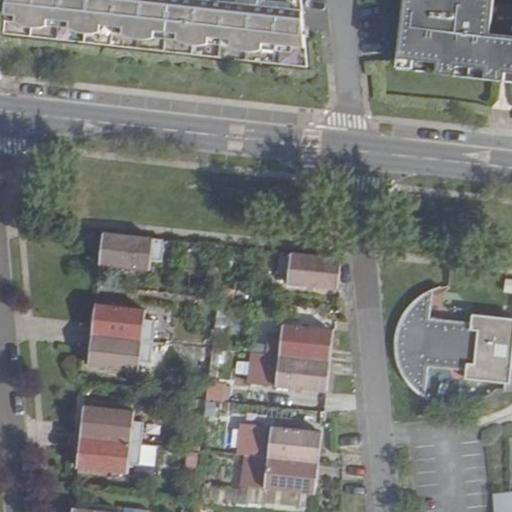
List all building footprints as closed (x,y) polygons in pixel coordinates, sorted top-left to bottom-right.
[(135,35),(143,0),(13,0),(15,15),(27,16),(27,22),(30,23),(36,24),(43,26),(50,26),(57,24),(58,20),(78,22),(78,27),(81,30),(86,32),(93,33),(100,33),(105,33),(111,31),(112,25),(133,28),(133,34),(135,35)] [(295,8),(216,0),(143,0),(135,35),(132,48),(300,68),(299,44),(295,8)] [(404,0),(398,61),(432,64),(431,78),(453,80),(454,70),(483,73),(483,81),(502,84),(504,76),(509,76),(511,76),(511,39),(489,37),(493,0),(404,0)] [(27,16),(15,15),(16,24),(17,35),(132,48),(135,35),(133,34),(133,28),(112,25),(111,31),(105,33),(100,33),(93,33),(86,32),(81,30),(78,27),(78,22),(58,20),(57,24),(50,26),(43,26),(36,24),(30,23),(27,22),(27,16)] [(167,244),(106,237),(102,269),(153,274),(154,261),(165,262),(167,244)] [(345,269),(345,265),(281,258),(279,277),(289,278),(288,289),(342,295),(345,269)] [(435,325),(440,284),(435,285),(430,286),(424,289),(417,293),(413,296),(407,301),(402,308),(397,316),(395,322),(393,327),(392,335),(391,340),(391,346),(391,352),(392,357),(393,362),(395,366),(397,370),(399,376),(402,380),(405,384),(409,387),(414,391),(419,395),(427,400),(431,358),(470,362),(468,378),(511,383),(511,376),(511,317),(476,313),(474,329),(435,325)] [(148,314),(98,308),(94,339),(155,346),(157,327),(147,326),(148,314)] [(272,340),(270,358),(334,366),(337,334),(284,329),(283,341),(272,340)] [(155,346),(94,339),(90,370),(141,376),(143,361),(153,362),(155,346)] [(334,366),(270,358),(257,357),(253,388),(330,397),(334,366)] [(210,384),(207,404),(222,405),(224,386),(210,384)] [(136,416),(86,409),(83,441),(143,448),(146,427),(135,426),(136,416)] [(262,441),(259,461),(321,468),(325,437),(273,431),(271,442),(262,441)] [(143,448),(83,441),(79,472),(130,477),(131,465),(141,466),(143,448)] [(318,499),(321,468),(259,461),(249,460),(246,491),(318,499)] [(511,511),(511,492),(508,493),(507,494),(493,494),(493,511),(511,511)] [(279,511),(316,511),(317,501),(265,495),(263,510),(279,511)]
